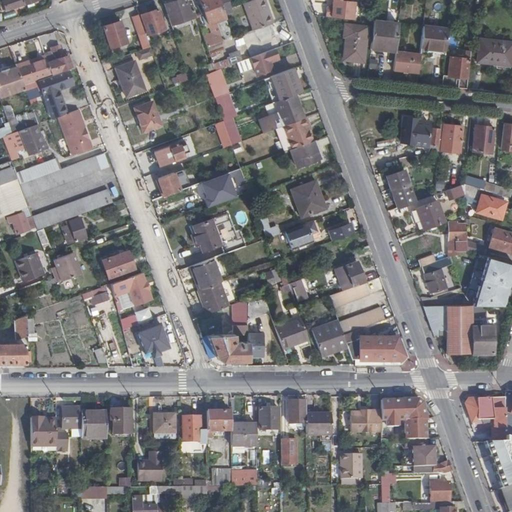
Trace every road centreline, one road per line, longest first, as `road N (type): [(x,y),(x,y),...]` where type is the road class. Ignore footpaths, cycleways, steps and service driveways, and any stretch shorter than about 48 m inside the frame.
road 1 (residential): [(69,14),(204,382)]
road 2 (unclassified): [(325,87),(433,379)]
road 3 (residential): [(0,383),(204,382)]
road 4 (residential): [(511,107),(325,87)]
road 5 (residential): [(204,382),(358,380)]
road 6 (unclassified): [(433,379),(481,511)]
